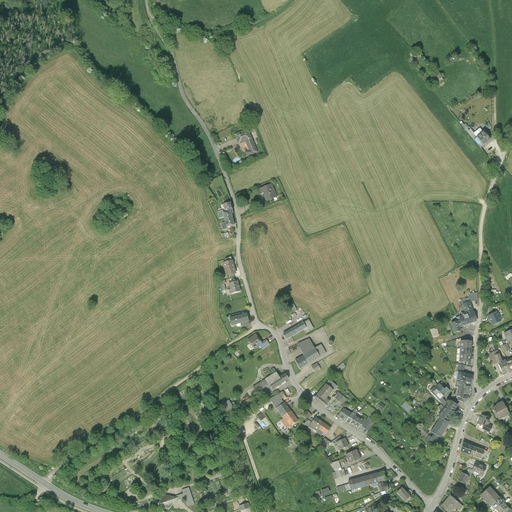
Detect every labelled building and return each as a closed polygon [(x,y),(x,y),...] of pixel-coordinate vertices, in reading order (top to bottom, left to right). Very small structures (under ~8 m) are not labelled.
[(462,127),(480,149),(482,147),(484,149),(491,143),(480,129),(474,134),(466,124),(462,127)] [(258,154),(253,141),(249,130),(234,136),(239,147),(246,144),(249,152),(245,153),(247,158),(258,154)] [(277,196),(272,183),(262,186),(267,200),(277,196)] [(231,201),(223,202),(225,211),(231,210),(233,209),(231,201)] [(226,222),(227,227),(235,225),(231,210),(225,211),(223,212),(224,217),(226,222)] [(233,259),(222,262),(225,276),(237,273),(233,259)] [(511,268),(509,263),(500,268),(505,277),(511,273),(511,268)] [(238,280),(228,283),(231,293),(240,291),(238,280)] [(465,314),(473,311),(470,301),(461,305),(465,314)] [(473,311),(465,314),(458,316),(460,321),(462,326),(477,320),(473,311)] [(247,312),(229,317),(231,325),(249,321),(247,312)] [(488,316),(492,325),(501,321),(497,312),(488,316)] [(307,327),(303,321),(283,333),(287,339),(307,327)] [(462,326),(460,321),(451,324),(454,333),(461,330),(460,327),(462,326)] [(255,334),(248,339),(255,349),(263,343),(255,334)] [(304,352),(309,362),(320,356),(314,346),(304,352)] [(304,352),(294,357),(299,367),(309,362),(304,352)] [(497,364),(501,374),(509,371),(505,361),(501,363),(497,364)] [(312,365),(315,372),(321,369),(318,363),(312,365)] [(265,377),(272,387),(288,377),(286,372),(280,376),(276,370),(265,377)] [(464,372),(462,372),(457,371),(455,379),(462,381),(464,372)] [(272,387),(265,377),(252,386),(259,396),(272,387)] [(439,377),(434,382),(445,393),(449,389),(439,377)] [(453,386),(458,387),(464,389),(465,382),(462,381),(455,379),(453,386)] [(318,390),(326,396),(332,387),(325,381),(318,390)] [(445,393),(434,382),(428,387),(444,403),(446,399),(443,395),(445,393)] [(462,398),(464,389),(458,387),(456,396),(462,398)] [(329,398),(326,396),(318,390),(313,397),(323,405),(329,398)] [(342,407),(348,398),(338,391),(334,397),(339,400),(337,403),(342,407)] [(457,403),(448,397),(446,399),(444,403),(437,413),(439,414),(447,419),(457,403)] [(282,414),(291,409),(285,400),(276,406),(282,414)] [(402,406),(410,413),(415,408),(406,401),(402,406)] [(500,402),(489,408),(496,420),(506,415),(500,402)] [(336,414),(345,420),(350,411),(340,406),(336,414)] [(280,418),(286,427),(298,419),(291,409),(282,414),(283,416),(280,418)] [(345,420),(351,423),(358,427),(363,419),(355,414),(350,411),(345,420)] [(262,412),(258,416),(261,420),(266,417),(262,412)] [(441,434),(449,420),(447,419),(439,414),(430,428),(433,430),(441,434)] [(316,430),(322,421),(314,415),(308,425),(316,430)] [(488,421),(480,417),(475,427),(479,429),(477,432),(487,437),(491,429),(486,426),(488,421)] [(330,426),(322,421),(316,430),(322,434),(323,431),(326,433),(330,426)] [(367,421),(362,427),(368,432),(373,426),(367,421)] [(441,434),(433,430),(425,443),(433,448),(441,434)] [(337,438),(339,446),(349,444),(347,436),(337,438)] [(483,449),(462,442),(459,452),(480,458),(483,449)] [(357,446),(344,451),(348,460),(361,455),(357,446)] [(485,463),(474,459),(471,469),(482,472),(485,463)] [(347,475),(345,468),(343,469),(340,460),(332,463),(334,472),(333,472),(335,479),(347,475)] [(373,471),(376,480),(385,477),(382,468),(373,471)] [(468,473),(460,470),(457,478),(466,481),(468,473)] [(363,473),(365,483),(376,480),(373,471),(363,473)] [(365,483),(363,473),(347,477),(350,487),(365,483)] [(387,489),(385,482),(378,484),(380,491),(387,489)] [(480,489),(485,495),(493,487),(488,482),(480,489)] [(405,499),(411,493),(402,483),(395,489),(405,499)] [(189,487),(181,490),(187,507),(195,505),(189,487)] [(498,493),(493,487),(485,495),(490,500),(492,499),(498,493)] [(450,491),(441,502),(450,510),(455,504),(459,507),(463,503),(450,491)] [(492,499),(497,504),(503,499),(498,493),(492,499)] [(169,510),(178,498),(163,494),(158,505),(169,510)] [(509,504),(503,499),(497,504),(502,510),(505,507),(509,504)] [(243,504),(238,506),(239,510),(240,511),(245,510),(250,508),(250,507),(248,503),(243,504)]
